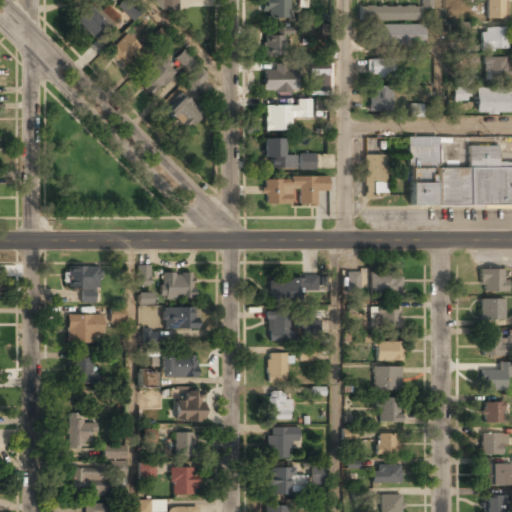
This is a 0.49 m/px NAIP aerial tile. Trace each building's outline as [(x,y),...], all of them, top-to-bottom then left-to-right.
[(129,0),(121,0),(116,7),(134,21),(142,10),(129,0)] [(156,0),(156,9),(176,10),(176,0),(156,0)] [(288,0),(263,0),(263,18),(288,18),(288,0)] [(506,0),(485,0),(485,20),(506,20),(506,0)] [(100,27),(105,33),(112,26),(89,4),(72,21),(89,38),(100,27)] [(360,20),(418,20),(418,7),(360,7),(360,20)] [(374,26),(374,44),(422,44),(422,26),(374,26)] [(479,28),(479,51),(506,51),(506,28),(479,28)] [(260,36),(265,58),(286,53),(281,31),(260,36)] [(141,48),(123,34),(107,54),(125,69),(141,48)] [(195,64),(182,51),(173,59),(187,72),(195,64)] [(507,81),(507,58),(482,58),(482,81),(507,81)] [(175,75),(161,59),(137,81),(151,96),(175,75)] [(366,77),(394,77),(394,59),(366,59),(366,77)] [(182,84),(191,92),(208,74),(199,66),(182,84)] [(262,93),(292,93),(292,69),(262,69),(262,93)] [(327,89),(328,77),(313,77),(313,89),(327,89)] [(368,114),(391,114),(391,87),(368,87),(368,114)] [(453,101),(468,101),(468,87),(452,87),(453,101)] [(507,89),(475,89),(475,114),(507,114),(507,89)] [(167,113),(186,130),(202,112),(184,95),(167,113)] [(314,111),(329,111),(330,97),(314,97),(314,111)] [(264,132),(289,132),(289,119),(309,119),(309,100),(294,100),(294,106),(264,106),(264,132)] [(407,117),(421,117),(422,104),(407,104),(407,117)] [(406,138),(406,207),(511,207),(511,164),(496,164),(496,147),(466,147),(466,169),(435,169),(435,138),(406,138)] [(262,158),(270,158),(270,168),(295,168),(295,155),(283,155),(283,140),(262,140),(262,158)] [(313,155),(298,155),(298,170),(313,170),(313,155)] [(362,156),(362,197),(385,197),(385,156),(362,156)] [(326,177),(263,178),(263,205),(290,205),(290,191),(297,191),(297,205),(314,205),(314,191),(326,191),(326,177)] [(149,286),(149,265),(136,265),(136,286),(149,286)] [(80,288),(80,302),(97,302),(97,267),(63,267),(63,288),(80,288)] [(506,291),(506,269),(479,269),(479,291),(506,291)] [(193,273),(159,273),(159,298),(193,298),(193,273)] [(345,291),(357,291),(357,273),(345,273),(345,291)] [(400,275),(369,275),(369,294),(400,294),(400,275)] [(267,278),(267,301),(300,301),(300,291),(317,291),(317,278),(267,278)] [(151,293),(137,293),(136,304),(151,305),(151,293)] [(358,312),(360,300),(345,297),(343,309),(358,312)] [(479,320),(503,320),(503,299),(479,299),(479,320)] [(123,307),(108,307),(109,323),(123,322),(123,307)] [(161,307),(161,328),(196,328),(196,307),(161,307)] [(369,328),(399,328),(399,307),(369,307),(369,328)] [(287,312),(265,312),(265,342),(287,342),(287,312)] [(65,315),(65,345),(92,345),(92,337),(102,337),(102,315),(65,315)] [(319,320),(307,320),(307,315),(300,315),(300,335),(319,335),(319,320)] [(511,335),(481,335),(481,354),(511,354),(511,335)] [(400,341),(374,341),(374,361),(400,361),(400,341)] [(313,348),(298,347),(297,361),(312,361),(313,348)] [(69,382),(92,382),(92,351),(68,352),(69,382)] [(265,354),(265,383),(284,383),(284,354),(265,354)] [(159,377),(196,377),(196,356),(159,356),(159,377)] [(482,391),(506,391),(507,365),(498,365),(498,371),(483,371),(482,391)] [(372,390),(399,390),(399,367),(372,367),(372,390)] [(155,388),(155,372),(138,372),(138,388),(155,388)] [(202,392),(183,392),(183,401),(173,401),(173,421),(202,421),(202,392)] [(289,420),(289,401),(283,401),(283,392),(267,392),(267,420),(289,420)] [(399,398),(376,398),(376,423),(399,423),(399,398)] [(481,424),(503,424),(503,403),(481,403),(481,424)] [(67,448),(92,448),(92,424),(81,424),(81,413),(67,413),(67,448)] [(296,428),(266,427),(266,459),(286,459),(287,442),(296,442),(296,428)] [(155,442),(155,429),(143,429),(143,441),(155,442)] [(191,433),(173,433),(173,455),(191,455),(191,433)] [(399,434),(374,434),(374,455),(399,455),(399,434)] [(479,455),(503,455),(503,434),(479,434),(479,455)] [(124,459),(124,445),(102,446),(102,459),(124,459)] [(136,482),(152,482),(152,462),(136,463),(136,482)] [(482,465),(482,487),(509,487),(509,465),(482,465)] [(309,466),(309,487),(322,487),(322,466),(309,466)] [(399,483),(399,466),(371,466),(371,483),(399,483)] [(69,494),(102,494),(102,468),(69,468),(69,494)] [(169,468),(169,495),(195,495),(195,468),(169,468)] [(292,468),(265,468),(265,493),(302,492),(302,476),(292,476),(292,468)] [(378,495),(378,511),(400,511),(400,495),(378,495)] [(483,497),(483,511),(500,511),(500,497),(483,497)] [(166,500),(136,500),(136,511),(196,511),(196,507),(166,507),(166,500)] [(106,511),(107,504),(84,503),(83,511),(106,511)]
